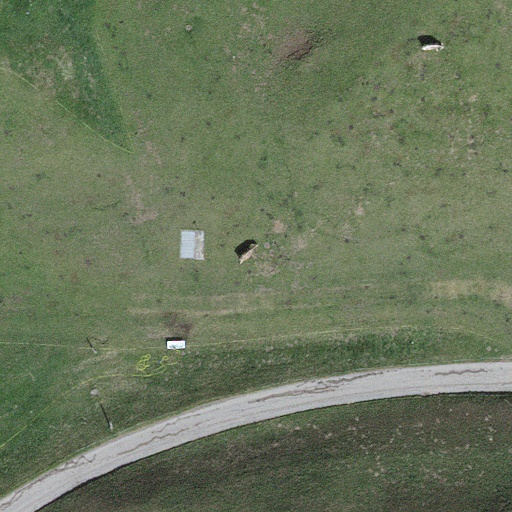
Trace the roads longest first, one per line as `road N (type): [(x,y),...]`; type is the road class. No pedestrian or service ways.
road 1 (unclassified): [(511,376),(343,385),(246,406),(128,448),(12,511)]
road 2 (track): [(511,285),(200,303),(71,297),(0,284)]
